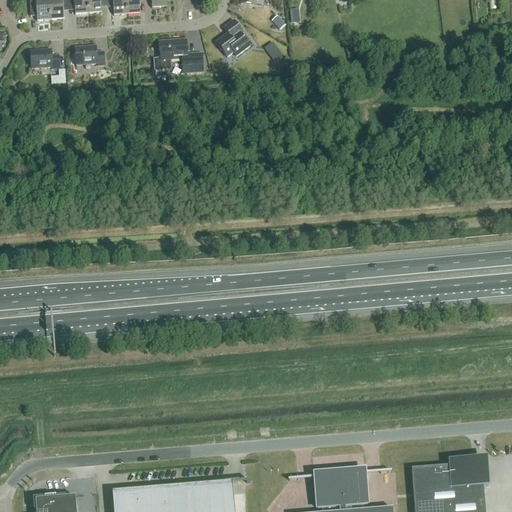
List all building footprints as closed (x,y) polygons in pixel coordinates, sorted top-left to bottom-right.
[(48,0),(43,0),(36,1),(35,0),(28,0),(29,8),(36,7),(37,23),(50,22),(48,0)] [(62,1),(67,1),(67,0),(48,0),(50,22),(63,21),(62,1)] [(67,0),(67,1),(73,0),(74,16),(88,15),(86,0),(67,0)] [(100,0),(86,0),(88,15),(101,15),(100,0)] [(125,0),(111,0),(113,17),(126,16),(125,0)] [(125,0),(126,16),(140,16),(139,0),(125,0)] [(151,0),(152,11),(167,9),(166,0),(151,0)] [(241,0),(241,7),(262,9),(262,6),(256,5),(256,0),(241,0)] [(274,26),(279,31),(285,26),(280,21),(274,26)] [(236,58),(250,48),(241,36),(243,35),(234,23),(224,30),(228,36),(216,45),(227,60),(234,55),(236,58)] [(499,35),(511,33),(511,26),(498,28),(499,35)] [(160,62),(154,62),(155,72),(170,71),(169,62),(181,61),(183,76),(203,75),(202,56),(187,57),(186,42),(159,44),(160,62)] [(96,68),(104,67),(103,55),(96,55),(96,49),(74,51),(75,67),(96,65),(96,68)] [(52,71),(60,70),(59,58),(52,59),(52,53),(30,54),(31,71),(52,69),(52,71)] [(488,487),(483,485),(482,470),(477,466),(452,468),(449,463),(449,468),(411,471),(414,511),(485,511),(484,494),(483,488),(488,487)] [(389,473),(290,481),(290,483),(315,480),(317,511),(322,510),(322,511),(392,511),(392,510),(372,511),(362,511),(362,507),(367,507),(365,476),(390,474),(389,473)] [(234,511),(232,484),(112,494),(113,511),(234,511)] [(76,511),(76,499),(35,502),(36,511),(76,511)]
